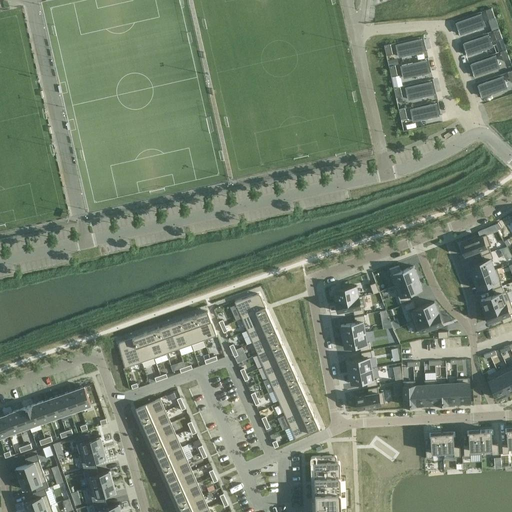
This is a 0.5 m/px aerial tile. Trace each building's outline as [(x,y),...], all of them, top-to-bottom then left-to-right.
[(492,8),(486,10),(489,20),(495,18),(492,8)] [(499,29),(493,31),(497,40),(502,38),(499,29)] [(391,44),(385,45),(387,55),(393,54),(391,44)] [(506,49),(500,51),(504,61),(510,59),(506,49)] [(395,65),(389,66),(392,76),(398,75),(395,65)] [(400,87),(394,88),(397,98),(403,96),(400,87)] [(405,108),(399,109),(401,119),(407,118),(405,108)] [(487,234),(461,243),(466,255),(480,250),(482,255),(491,252),(489,246),(491,246),(487,234)] [(484,261),(470,266),(474,277),(495,269),(491,258),(493,257),(491,252),(482,255),(484,261)] [(396,266),(386,270),(388,276),(391,275),(395,286),(418,277),(414,266),(398,272),(396,266)] [(495,269),(474,277),(478,288),(491,283),(493,289),(502,286),(500,280),(501,280),(497,268),(495,269)] [(418,277),(395,286),(401,302),(410,299),(408,293),(422,288),(418,277)] [(376,282),(370,284),(374,293),(379,291),(376,282)] [(357,285),(334,289),(336,300),(359,296),(357,285)] [(495,295),(481,300),(485,310),(485,311),(511,301),(507,290),(504,291),(502,286),(493,289),(495,295)] [(257,293),(235,301),(242,318),(266,307),(261,295),(260,294),(259,293),(257,293)] [(359,296),(336,300),(338,311),(353,309),(355,314),(364,313),(363,307),(366,306),(364,295),(359,296)] [(435,301),(409,311),(413,322),(439,312),(435,301)] [(511,304),(511,301),(485,311),(489,322),(502,318),(504,323),(511,319),(511,318),(510,314),(511,313),(511,304)] [(414,302),(404,304),(406,310),(415,307),(414,302)] [(266,307),(242,318),(247,330),(271,319),(266,307)] [(208,311),(195,315),(204,340),(217,336),(208,311)] [(439,312),(413,322),(417,333),(443,324),(439,312)] [(195,315),(183,320),(192,345),(204,340),(195,315)] [(356,322),(341,325),(343,336),(365,332),(363,321),(366,321),(365,315),(355,317),(356,322)] [(271,319),(247,330),(252,342),(277,331),(271,319)] [(183,320),(171,324),(179,349),(192,345),(183,320)] [(171,324),(158,328),(167,354),(179,349),(171,324)] [(158,328),(146,333),(155,358),(167,354),(158,328)] [(277,331),(252,342),(258,354),(282,343),(277,331)] [(365,332),(343,336),(345,347),(360,344),(361,350),(371,348),(370,342),(367,343),(365,332)] [(146,333),(133,337),(142,362),(155,358),(146,333)] [(119,343),(119,344),(119,345),(125,368),(129,366),(129,367),(142,362),(133,337),(121,342),(119,343)] [(282,343),(258,354),(263,366),(288,355),(282,343)] [(362,358),(348,361),(350,372),(372,368),(370,357),(372,356),(371,351),(361,352),(362,358)] [(288,355),(263,366),(268,378),(293,367),(288,355)] [(293,367),(268,378),(274,390),(298,379),(293,367)] [(511,375),(508,367),(498,371),(508,393),(511,390),(511,375)] [(372,368),(350,372),(352,383),(367,380),(368,386),(378,384),(376,378),(374,379),(372,368)] [(498,371),(488,376),(498,398),(508,393),(498,371)] [(469,377),(457,378),(457,383),(458,383),(459,402),(470,401),(469,377)] [(298,379),(274,390),(279,402),(304,391),(298,379)] [(437,379),(425,380),(425,384),(426,384),(427,403),(437,403),(436,384),(437,384),(437,379)] [(415,380),(403,381),(404,399),(405,405),(416,404),(415,385),(415,380)] [(437,384),(436,384),(437,403),(448,402),(447,383),(437,384)] [(457,383),(447,383),(448,402),(455,402),(459,402),(458,383),(457,383)] [(415,385),(416,404),(427,403),(426,384),(425,384),(415,385)] [(85,386),(74,389),(81,408),(92,405),(85,386)] [(369,394),(356,396),(359,409),(386,404),(383,391),(379,392),(378,386),(368,388),(369,394)] [(74,389),(64,393),(71,412),(81,408),(74,389)] [(304,391),(279,402),(284,414),(309,404),(304,391)] [(64,393),(54,397),(60,416),(71,412),(64,393)] [(54,397),(43,400),(50,419),(60,416),(54,397)] [(161,397),(137,408),(142,421),(167,410),(161,397)] [(43,400),(33,404),(34,405),(40,423),(50,419),(43,400)] [(309,404),(284,414),(290,426),(314,416),(309,404)] [(34,405),(23,408),(30,426),(40,423),(34,405)] [(23,407),(13,411),(20,430),(30,426),(23,408),(23,407)] [(167,410),(142,421),(147,433),(172,422),(167,410)] [(13,411),(3,415),(9,434),(20,430),(13,411)] [(3,415),(0,415),(0,436),(9,434),(3,415)] [(314,416),(290,426),(295,439),(320,428),(314,416)] [(172,422),(147,433),(153,445),(177,434),(172,422)] [(508,443),(502,444),(503,454),(509,453),(509,450),(511,449),(511,427),(507,428),(508,443)] [(491,429),(480,430),(481,451),(492,451),(493,454),(499,454),(498,444),(492,444),(491,429)] [(470,445),(464,446),(464,456),(470,455),(470,454),(482,454),(481,451),(480,430),(469,430),(470,445)] [(454,431),(442,432),(444,454),(455,453),(455,456),(461,456),(460,446),(454,446),(454,431)] [(432,448),(426,448),(426,458),(433,458),(433,454),(444,454),(442,432),(431,432),(432,448)] [(88,433),(75,436),(80,453),(104,447),(101,436),(89,439),(88,433)] [(177,434),(153,445),(158,457),(183,446),(177,434)] [(183,446),(158,457),(164,469),(188,458),(183,446)] [(104,447),(80,453),(85,470),(97,467),(95,461),(107,458),(104,447)] [(28,463),(16,467),(20,478),(43,470),(37,453),(26,458),(28,463)] [(342,511),(340,463),(340,462),(339,461),(338,461),(337,461),(337,458),(337,457),(336,456),(335,455),(334,455),(318,456),(315,456),(313,456),(312,456),(312,457),(311,457),(311,458),(311,459),(311,462),(314,462),(315,477),(316,507),(315,507),(315,508),(314,508),(314,509),(313,509),(313,510),(313,511),(342,511)] [(188,458),(164,469),(169,481),(193,470),(188,458)] [(97,467),(85,470),(89,487),(113,480),(110,469),(98,473),(97,467)] [(43,470),(20,478),(24,489),(35,485),(37,491),(45,488),(49,487),(43,470)] [(193,470),(169,481),(174,493),(199,482),(193,470)] [(113,480),(89,487),(94,504),(106,500),(104,495),(116,491),(113,480)] [(199,482),(174,493),(180,505),(204,494),(199,482)] [(35,498),(24,502),(27,511),(29,511),(51,504),(45,488),(37,491),(33,492),(35,498)] [(204,494),(180,505),(182,511),(196,511),(209,506),(204,494)] [(106,500),(94,504),(96,511),(121,511),(120,503),(108,506),(106,500)]
